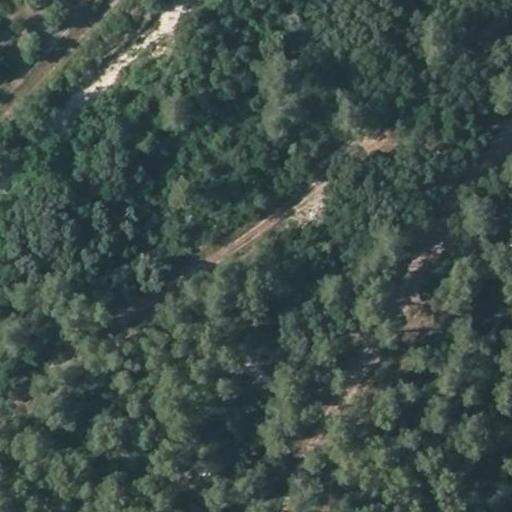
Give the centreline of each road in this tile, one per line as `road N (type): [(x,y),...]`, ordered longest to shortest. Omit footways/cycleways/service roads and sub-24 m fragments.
road 1 (track): [(0,400),(82,353),(396,133),(511,4)]
road 2 (track): [(292,511),(366,363),(511,116)]
